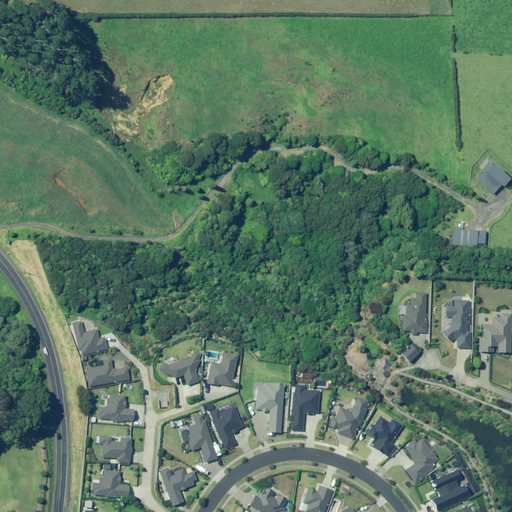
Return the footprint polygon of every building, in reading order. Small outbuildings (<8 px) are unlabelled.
[(511,179),(488,160),(482,168),(483,169),(475,180),(493,195),(501,185),(504,187),(511,179)] [(478,230),(453,229),(452,245),(477,246),(478,230)] [(424,320),(425,293),(425,292),(415,292),(415,298),(410,298),(410,303),(406,303),(405,305),(405,314),(402,314),(402,330),(410,331),(410,334),(415,334),(415,331),(425,332),(425,320),(424,320)] [(469,322),(469,301),(454,300),(454,306),(446,305),(445,316),(451,317),(451,322),(440,331),(450,342),(453,339),(456,339),(456,348),(470,348),(470,330),(467,330),(467,322),(469,322)] [(510,353),(511,313),(501,313),(500,317),(491,316),(491,324),(483,324),(482,337),(479,337),(478,351),(492,351),(493,346),(497,346),(497,352),(510,353)] [(80,319),(70,322),(80,356),(107,348),(104,336),(99,338),(96,328),(84,332),(80,319)] [(419,352),(410,343),(400,353),(409,362),(419,352)] [(161,361),(157,369),(175,378),(183,375),(186,385),(197,381),(194,369),(199,360),(197,359),(199,354),(191,349),(190,351),(188,350),(186,354),(189,356),(168,364),(161,361)] [(231,386),(237,355),(221,352),(219,363),(210,362),(206,383),(218,385),(218,384),(231,386)] [(84,367),(87,386),(129,379),(127,366),(115,368),(115,366),(112,367),(111,359),(102,360),(102,364),(84,367)] [(280,432),(283,383),(264,382),(264,388),(256,388),(255,409),(261,409),(261,411),(268,412),(268,410),(269,410),(267,432),(280,432)] [(294,392),(291,392),(290,429),(302,430),(303,414),(311,414),(311,412),(318,412),(319,390),(305,389),(305,384),(294,383),(294,392)] [(98,415),(98,419),(110,419),(110,421),(123,421),(133,421),(133,409),(125,409),(125,400),(124,400),(124,395),(108,394),(108,397),(105,397),(105,407),(97,406),(96,415),(98,415)] [(338,428),(336,433),(352,439),(358,423),(361,425),(367,409),(364,408),(367,400),(356,397),(353,405),(352,405),(350,410),(340,406),(335,418),(331,416),(328,425),(338,428)] [(214,401),(203,406),(224,449),(235,443),(230,433),(243,427),(232,406),(219,412),(214,401)] [(217,458),(205,420),(203,421),(201,414),(192,417),(195,424),(187,426),(189,432),(187,433),(189,441),(187,442),(190,452),(198,449),(198,447),(199,447),(205,462),(217,458)] [(391,442),(402,425),(402,424),(392,418),(390,420),(379,414),(374,424),(371,422),(366,431),(374,436),(372,440),(375,441),(371,447),(388,457),(396,445),(391,442)] [(98,444),(101,444),(101,457),(116,457),(116,463),(129,463),(129,453),(132,453),(132,447),(130,447),(130,437),(120,437),(120,440),(112,440),(112,436),(99,436),(98,444)] [(410,460),(413,463),(405,470),(414,482),(425,473),(424,473),(433,466),(431,464),(437,459),(421,438),(416,442),(414,440),(404,448),(412,458),(410,460)] [(167,467),(158,470),(172,506),(183,502),(179,491),(193,485),(192,482),(197,480),(193,470),(185,473),(183,467),(173,471),(174,474),(170,475),(167,467)] [(436,511),(468,495),(463,484),(458,487),(455,480),(460,477),(455,468),(431,480),(439,496),(431,500),(436,511)] [(93,491),(92,495),(105,496),(105,497),(118,498),(118,496),(128,497),(129,485),(119,484),(120,470),(103,469),(103,474),(101,473),(100,481),(99,481),(99,483),(92,483),(92,491),(93,491)] [(254,495),(248,506),(259,511),(287,511),(284,510),(285,508),(283,506),(287,498),(278,493),(276,498),(271,495),(274,491),(263,485),(257,496),(254,495)] [(326,511),(332,490),(317,486),(315,490),(307,488),(302,502),(308,504),(305,511),(326,511)]
